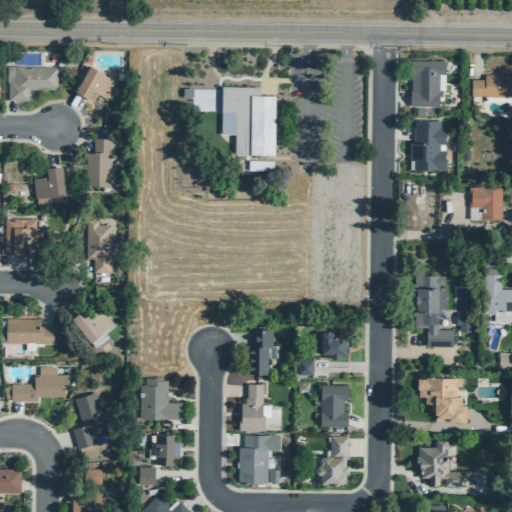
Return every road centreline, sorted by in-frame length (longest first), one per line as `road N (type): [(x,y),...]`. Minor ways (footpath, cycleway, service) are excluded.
road 1 (residential): [(511,36),(0,29)]
road 2 (residential): [(384,36),(373,492)]
road 3 (residential): [(373,492),(323,505),(251,506),(218,496),(209,467),(213,344)]
